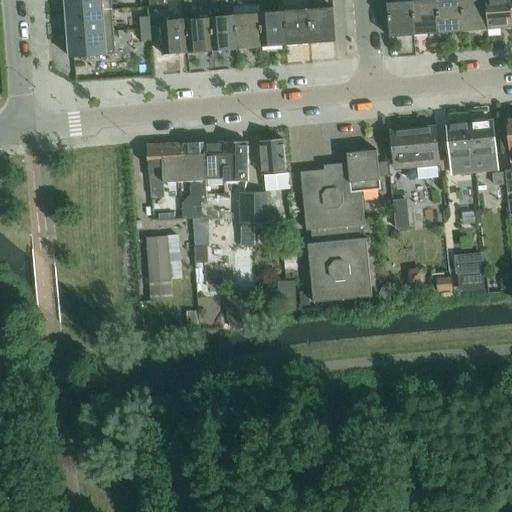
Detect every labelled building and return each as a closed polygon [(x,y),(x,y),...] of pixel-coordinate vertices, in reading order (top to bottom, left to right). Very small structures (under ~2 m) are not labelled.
[(111,0),(65,0),(67,14),(112,11),(111,0)] [(164,8),(163,0),(149,0),(150,9),(164,8)] [(440,34),(437,0),(413,2),(416,36),(440,34)] [(464,32),(461,0),(439,0),(437,0),(440,34),(464,32)] [(488,30),(486,0),(461,0),(464,32),(488,30)] [(511,28),(511,21),(510,0),(486,0),(488,30),(511,28)] [(416,36),(413,2),(387,4),(390,38),(416,36)] [(240,50),(238,16),(234,16),(234,8),(223,9),(224,17),(212,18),(214,52),(240,50)] [(336,42),(334,8),(310,10),(312,44),(336,42)] [(214,52),(212,18),(210,18),(210,9),(198,10),(199,19),(187,20),(189,54),(214,52)] [(312,44),(310,10),(285,12),(288,46),(312,44)] [(112,11),(67,14),(69,36),(114,32),(112,11)] [(288,46),(285,12),(261,14),(264,48),(288,46)] [(264,48),(261,14),(238,16),(240,50),(264,48)] [(150,17),(140,18),(141,30),(151,29),(150,17)] [(189,54),(187,20),(161,22),(164,56),(189,54)] [(151,29),(141,30),(142,42),(152,41),(151,29)] [(114,32),(69,36),(70,59),(116,55),(114,32)] [(496,154),(493,121),(470,123),(475,173),(486,171),(486,168),(497,166),(496,154)] [(470,123),(447,126),(452,171),(453,175),(475,173),(470,123)] [(436,127),(414,129),(417,161),(417,168),(418,179),(438,177),(437,167),(440,167),(439,159),(436,127)] [(414,129),(391,131),(394,163),(395,171),(417,168),(417,161),(414,129)] [(285,165),(284,140),(260,142),(263,176),(264,176),(266,188),(292,185),(289,164),(285,165)] [(225,179),(224,143),(205,144),(207,179),(225,179)] [(249,182),(248,143),(224,143),(225,179),(225,182),(249,182)] [(207,203),(207,179),(205,144),(185,145),(187,182),(191,182),(192,196),(192,203),(202,203),(207,203)] [(187,182),(185,145),(147,147),(150,168),(149,168),(150,179),(164,179),(164,183),(187,182)] [(362,239),(361,226),(366,226),(362,192),(381,190),(380,174),(388,173),(387,161),(378,162),(377,151),(347,154),(349,171),(327,173),(327,170),(301,173),(307,231),(312,231),(313,244),(308,244),(314,303),(373,297),(367,239),(362,239)] [(255,223),(255,195),(241,195),(241,223),(255,223)] [(269,225),(269,195),(255,195),(255,223),(255,225),(269,225)] [(193,219),(192,203),(192,196),(183,204),(183,220),(193,219)] [(407,199),(393,200),(394,214),(408,213),(407,199)] [(202,219),(202,203),(192,203),(193,219),(202,219)] [(173,302),(168,237),(147,239),(152,305),(173,302)] [(287,244),(284,245),(285,273),(296,272),(295,244),(287,244)] [(485,254),(457,253),(456,271),(485,271),(485,254)] [(486,291),(485,275),(464,277),(465,292),(486,291)] [(454,298),(452,278),(437,280),(439,300),(454,298)] [(511,291),(511,280),(500,281),(500,292),(511,291)] [(295,282),(279,282),(280,315),(296,314),(295,282)] [(385,285),(378,296),(387,301),(389,302),(395,291),(386,286),(385,285)] [(230,295),(230,323),(254,323),(254,295),(230,295)] [(257,307),(257,323),(274,322),(273,307),(257,307)]
